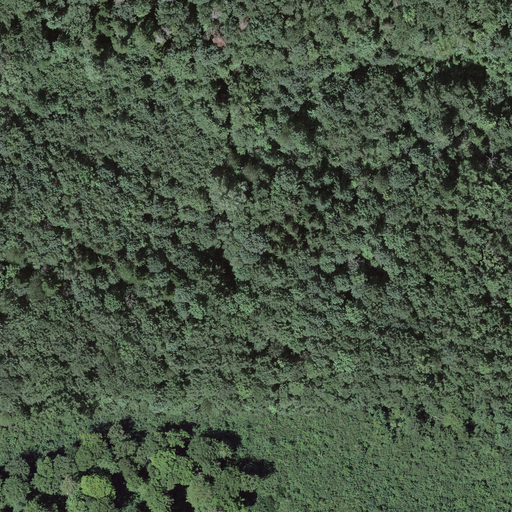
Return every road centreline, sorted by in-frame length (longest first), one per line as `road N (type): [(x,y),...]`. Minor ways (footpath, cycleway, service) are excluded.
road 1 (track): [(511,303),(399,248),(314,121),(297,104),(273,98),(249,104),(233,121),(227,285)]
road 2 (track): [(401,367),(276,327),(243,309),(227,285)]
